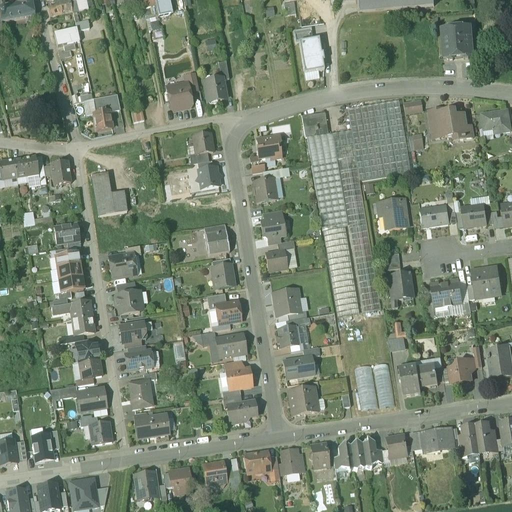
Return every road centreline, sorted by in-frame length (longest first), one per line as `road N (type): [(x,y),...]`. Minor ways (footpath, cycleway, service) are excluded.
road 1 (residential): [(123,459),(74,147)]
road 2 (residential): [(277,437),(231,153),(240,128)]
road 3 (residential): [(240,128),(344,95),(441,88),(511,94)]
road 4 (residential): [(511,401),(277,437)]
road 5 (residential): [(74,147),(218,118),(240,128)]
road 6 (residential): [(277,437),(123,459)]
road 7 (residential): [(74,147),(39,0)]
road 8 (residential): [(123,459),(0,477)]
